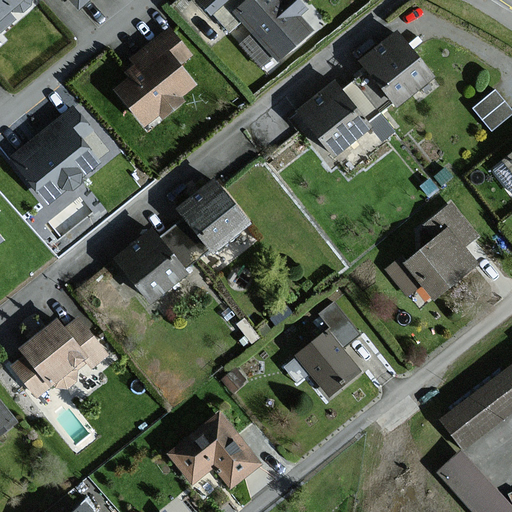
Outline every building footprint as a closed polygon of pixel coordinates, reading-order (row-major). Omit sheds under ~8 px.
[(0,0),(0,18),(14,6),(18,11),(29,2),(27,0),(0,0)] [(295,16),(302,11),(292,0),(196,0),(209,14),(212,11),(227,30),(240,20),(274,60),(308,32),(295,16)] [(188,56),(167,31),(130,60),(136,66),(126,74),(130,80),(116,92),(143,126),(158,114),(160,117),(179,102),(175,97),(190,85),(175,66),(188,56)] [(360,65),(368,74),(356,83),(378,110),(389,101),(393,106),(428,79),(395,37),(360,65)] [(361,123),(378,110),(356,83),(341,95),(333,85),(298,113),(332,156),(366,130),(361,123)] [(511,113),(494,94),(475,110),(491,129),(511,113)] [(87,130),(71,110),(37,137),(46,148),(18,170),(45,203),(65,187),(68,191),(77,184),(74,181),(94,165),(74,140),(87,130)] [(184,221),(173,230),(194,257),(205,248),(209,253),(244,226),(211,184),(177,212),(184,221)] [(460,248),(475,236),(450,205),(425,225),(436,239),(405,264),(400,258),(386,270),(407,295),(419,285),(431,299),(474,264),(460,248)] [(177,270),(194,257),(173,230),(158,242),(150,232),(114,260),(149,304),(182,277),(177,270)] [(88,368),(104,355),(77,322),(62,334),(54,324),(20,351),(25,358),(13,368),(38,398),(59,382),(64,389),(75,379),(72,375),(85,365),(88,368)] [(325,333),(295,357),(327,396),(357,372),(325,333)] [(511,408),(511,366),(441,422),(462,448),(511,408)] [(0,432),(14,422),(0,404),(0,432)] [(218,415),(164,454),(187,485),(210,468),(225,489),(256,467),(218,415)] [(475,511),(511,511),(459,454),(438,472),(475,511)] [(70,511),(89,511),(81,503),(70,511)]
